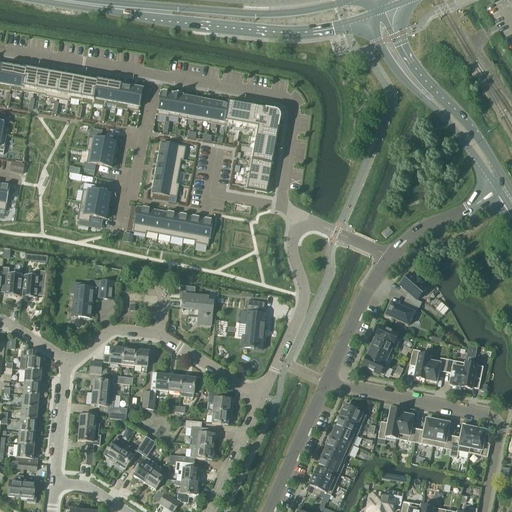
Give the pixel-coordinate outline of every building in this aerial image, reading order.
[(3,67),(0,82),(0,91),(10,93),(10,92),(15,70),(3,67)] [(15,70),(10,92),(22,94),(22,93),(27,70),(26,70),(25,72),(15,70)] [(27,70),(22,93),(34,95),(38,73),(27,70)] [(38,73),(34,95),(45,97),(49,75),(38,73)] [(45,97),(45,98),(57,101),(61,77),(49,75),(45,97)] [(61,77),(57,101),(69,103),(70,101),(74,79),(72,79),(72,77),(67,76),(67,78),(61,77)] [(74,79),(70,101),(71,101),(81,103),(85,81),(74,79)] [(81,103),(80,105),(93,107),(93,106),(98,82),(97,82),(96,83),(93,83),(85,81),(81,103)] [(98,82),(93,106),(94,106),(103,108),(105,108),(106,106),(109,84),(98,82)] [(109,84),(106,106),(110,107),(116,108),(120,86),(109,84)] [(116,108),(116,110),(117,110),(123,111),(127,112),(128,111),(132,88),(130,88),(130,87),(126,86),(126,87),(120,86),(116,108)] [(132,88),(128,111),(138,113),(139,108),(140,102),(141,98),(142,90),(132,88)] [(158,113),(157,117),(168,119),(169,119),(169,118),(173,95),(172,95),(172,96),(161,94),(160,101),(159,106),(158,113)] [(173,95),(169,118),(170,118),(174,119),(180,120),(183,98),(184,97),(173,95)] [(183,98),(180,120),(187,121),(191,100),(183,98)] [(191,100),(187,121),(194,122),(198,101),(191,100)] [(198,101),(194,122),(202,124),(206,102),(198,101)] [(206,102),(202,124),(210,125),(214,104),(206,102)] [(214,104),(210,125),(217,127),(221,105),(214,104)] [(228,106),(225,127),(253,132),(252,134),(254,134),(244,191),(267,195),(274,153),(280,121),(278,120),(274,115),(275,113),(251,108),(229,104),(228,106)] [(221,105),(217,127),(224,128),(225,127),(228,106),(222,105),(221,105)] [(0,135),(2,136),(4,125),(9,125),(10,119),(0,117),(0,135)] [(89,140),(86,153),(89,153),(114,158),(116,145),(100,142),(101,136),(90,134),(89,140)] [(161,144),(158,158),(181,162),(183,162),(186,149),(161,144)] [(84,164),(83,171),(95,173),(96,166),(112,169),(114,158),(89,153),(87,164),(84,164)] [(158,158),(156,169),(179,173),(181,162),(158,158)] [(12,164),(11,168),(13,169),(12,174),(23,176),(24,166),(12,164)] [(156,169),(154,181),(177,185),(179,173),(156,169)] [(153,186),(151,195),(153,195),(157,196),(158,196),(161,196),(164,197),(165,197),(169,198),(176,199),(179,185),(177,185),(154,181),(153,186)] [(0,211),(5,213),(10,188),(0,185),(0,211)] [(81,203),(81,204),(108,209),(109,207),(111,207),(112,199),(110,199),(111,196),(95,193),(96,187),(84,185),(83,191),(81,203)] [(81,204),(77,222),(89,224),(90,218),(106,221),(108,209),(81,204)] [(133,233),(132,234),(146,236),(146,234),(151,211),(137,209),(136,213),(136,217),(135,221),(134,225),(133,228),(133,233)] [(151,211),(146,234),(148,234),(158,236),(162,213),(151,211)] [(162,213),(158,236),(171,238),(175,216),(162,213)] [(175,216),(171,238),(183,241),(187,218),(175,216)] [(187,218),(183,241),(195,243),(199,220),(187,218)] [(195,243),(195,245),(208,248),(213,222),(199,220),(195,243)] [(386,240),(393,234),(388,229),(381,235),(386,240)] [(2,274),(0,291),(0,294),(5,295),(5,297),(20,298),(22,276),(9,275),(9,270),(2,269),(2,274)] [(23,287),(22,298),(37,300),(37,297),(43,298),(44,293),(46,273),(38,273),(38,278),(24,277),(23,287)] [(411,297),(407,305),(418,310),(419,310),(421,304),(416,302),(426,291),(422,287),(423,286),(417,281),(416,282),(409,276),(399,288),(411,297)] [(85,286),(73,285),(72,294),(75,295),(73,317),(91,319),(93,298),(99,299),(99,300),(112,301),(114,284),(101,283),(100,285),(93,285),(93,291),(84,290),(85,286)] [(207,303),(207,299),(188,297),(183,296),(182,304),(182,308),(199,309),(198,326),(210,327),(212,304),(207,303)] [(261,343),(264,316),(257,316),(258,307),(244,305),(243,314),(242,314),(241,324),(247,324),(245,339),(243,338),(242,348),(250,349),(250,350),(253,351),(253,350),(262,351),(263,343),(261,343)] [(415,316),(418,310),(407,305),(405,311),(391,305),(385,317),(408,327),(413,315),(415,316)] [(375,339),(392,347),(397,349),(402,339),(395,336),(395,334),(393,333),(392,334),(380,329),(379,331),(378,331),(377,333),(378,334),(375,339)] [(392,347),(375,339),(371,349),(388,357),(392,347)] [(8,341),(7,350),(15,351),(16,342),(8,341)] [(124,347),(124,351),(122,367),(135,368),(136,352),(132,352),(132,349),(125,348),(124,347)] [(105,357),(104,365),(122,367),(124,351),(111,349),(110,357),(105,357)] [(388,357),(371,349),(367,359),(384,367),(388,357)] [(136,352),(135,368),(141,368),(141,375),(146,376),(149,353),(136,352)] [(429,363),(430,358),(419,356),(420,353),(413,352),(412,352),(412,355),(409,367),(416,368),(414,380),(425,382),(429,363)] [(25,372),(41,374),(44,374),(45,365),(42,365),(42,362),(44,362),(44,358),(35,357),(36,354),(23,353),(23,360),(20,362),(19,372),(25,372)] [(384,367),(367,359),(362,370),(370,373),(369,375),(378,379),(379,377),(384,379),(388,369),(384,367)] [(445,374),(447,362),(440,360),(439,365),(429,363),(425,382),(436,385),(438,373),(445,374)] [(447,362),(445,374),(451,375),(450,380),(449,387),(453,388),(452,390),(460,392),(461,389),(460,389),(465,365),(447,362)] [(460,389),(461,389),(471,392),(472,390),(478,391),(483,369),(465,365),(460,389)] [(42,378),(41,378),(41,374),(25,372),(24,385),(40,386),(41,386),(42,378)] [(168,378),(157,376),(157,378),(152,378),(150,394),(148,411),(154,412),(156,395),(156,392),(168,393),(170,378),(168,378)] [(113,378),(112,385),(124,386),(125,381),(125,379),(121,379),(113,378)] [(170,378),(168,393),(180,395),(182,379),(170,378)] [(182,379),(180,395),(193,396),(195,380),(182,379)] [(110,383),(94,382),(93,395),(109,396),(110,383)] [(41,391),(39,391),(40,386),(24,385),(23,397),(39,399),(39,398),(40,399),(41,391)] [(107,409),(108,406),(113,407),(114,397),(109,396),(93,395),(91,407),(107,409)] [(22,410),(37,411),(39,399),(23,397),(22,410)] [(229,414),(230,402),(214,400),(213,406),(208,405),(208,412),(212,413),(229,414)] [(340,418),(362,428),(366,417),(345,408),(340,418)] [(21,422),(36,424),(37,411),(22,410),(21,422)] [(396,441),(402,414),(390,411),(387,425),(381,424),(378,440),(385,442),(386,439),(396,441)] [(208,416),(212,417),(211,425),(227,427),(229,414),(212,413),(208,412),(207,415),(208,416)] [(402,414),(396,441),(415,444),(417,431),(411,430),(413,418),(409,417),(409,415),(402,414)] [(95,425),(96,423),(96,418),(82,417),(81,430),(99,432),(100,426),(95,425)] [(336,428),(353,436),(357,438),(362,428),(340,418),(340,419),(336,428)] [(417,431),(415,444),(433,448),(438,421),(431,419),(430,422),(426,421),(424,432),(417,431)] [(438,421),(433,448),(451,452),(453,438),(447,437),(450,423),(438,421)] [(19,435),(35,436),(36,424),(21,422),(19,435)] [(453,438),(451,452),(449,458),(457,460),(458,453),(469,455),(474,428),(463,426),(460,440),(453,438)] [(336,428),(332,438),(348,445),(353,447),(357,438),(353,436),(336,428)] [(474,428),(469,455),(487,459),(490,446),(483,444),(486,430),(474,428)] [(89,444),(89,449),(82,448),(82,454),(88,455),(93,455),(94,447),(100,447),(101,437),(99,437),(99,432),(81,430),(80,443),(89,444)] [(18,447),(34,449),(35,436),(19,435),(18,447)] [(199,436),(198,440),(192,439),(191,447),(213,449),(214,437),(199,436)] [(327,448),(347,456),(349,457),(353,447),(348,445),(332,438),(327,448)] [(142,457),(151,443),(146,439),(137,454),(142,457)] [(126,448),(126,447),(116,440),(104,458),(114,465),(123,452),(126,448)] [(146,460),(135,476),(134,478),(145,485),(157,467),(147,460),(156,446),(151,443),(142,457),(146,460)] [(36,453),(33,453),(34,449),(18,447),(17,460),(19,460),(19,465),(25,465),(36,466),(37,461),(35,460),(36,453)] [(213,449),(191,447),(190,447),(190,451),(191,452),(190,460),(194,460),(212,462),(213,449)] [(123,452),(114,465),(125,472),(136,455),(126,448),(123,452)] [(323,458),(342,466),(347,456),(327,448),(323,458)] [(318,467),(340,477),(344,467),(342,466),(323,458),(318,467)] [(197,485),(199,472),(193,471),(194,466),(182,465),(169,464),(169,467),(176,468),(175,475),(182,475),(182,483),(197,485)] [(164,479),(161,476),(160,476),(163,471),(157,467),(145,485),(156,492),(164,479)] [(314,477),(335,487),(340,477),(318,467),(314,477)] [(507,485),(509,475),(502,473),(500,484),(507,485)] [(10,483),(8,499),(21,500),(23,480),(23,478),(16,477),(15,483),(10,483)] [(329,497),(331,497),(335,487),(314,477),(312,483),(310,483),(309,485),(310,486),(309,488),(314,490),(317,491),(321,493),(325,495),(329,497)] [(27,480),(23,480),(21,500),(28,501),(28,504),(36,504),(37,494),(34,494),(35,485),(27,485),(27,480)] [(168,481),(167,486),(175,487),(175,488),(181,488),(181,494),(178,494),(178,501),(182,504),(188,505),(189,498),(198,499),(199,489),(197,489),(197,485),(182,483),(168,481)] [(368,499),(365,511),(392,511),(393,507),(400,508),(403,495),(388,492),(387,498),(373,495),(372,500),(368,499)] [(168,497),(165,495),(159,505),(164,508),(170,499),(168,497)] [(169,511),(175,502),(170,499),(164,508),(168,510),(169,511)] [(170,511),(174,511),(179,505),(175,502),(169,511),(170,511)]
